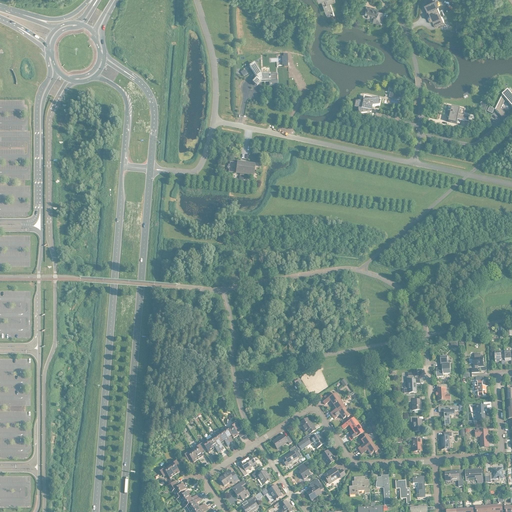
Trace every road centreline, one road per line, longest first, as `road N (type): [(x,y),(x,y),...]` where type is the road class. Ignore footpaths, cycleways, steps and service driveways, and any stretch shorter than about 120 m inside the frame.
road 1 (unclassified): [(45,511),(46,370),(57,337),(50,219),(56,102)]
road 2 (unclassified): [(42,157),(36,511)]
road 3 (secondary): [(124,163),(98,511)]
road 4 (secondary): [(124,511),(153,167)]
road 5 (residential): [(436,458),(355,461),(313,404),(260,439)]
road 6 (residential): [(416,161),(216,119)]
road 7 (residential): [(416,161),(417,62),(402,20),(379,0)]
road 8 (residential): [(436,458),(500,454),(499,383),(511,372)]
road 9 (residential): [(216,119),(217,64),(198,0)]
